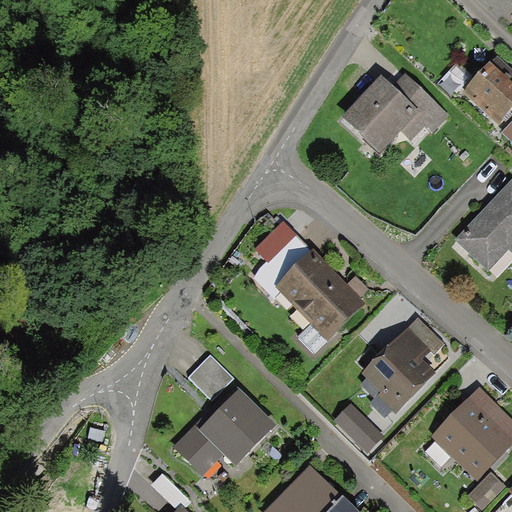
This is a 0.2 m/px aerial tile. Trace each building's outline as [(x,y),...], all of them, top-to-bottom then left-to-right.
[(511,104),(511,70),(496,56),(464,92),(497,122),(511,104)] [(393,87),(382,76),(343,114),(379,152),(401,131),(411,141),(425,127),(430,132),(448,115),(408,73),(393,87)] [(511,122),(502,132),(511,142),(511,122)] [(511,180),(456,239),(489,270),(509,249),(511,251),(511,180)] [(359,302),(291,235),(248,278),(271,301),(283,290),(326,334),(359,302)] [(439,342),(415,320),(360,379),(379,397),(370,407),(387,423),(438,369),(425,357),(439,342)] [(233,379),(209,358),(187,383),(211,404),(233,379)] [(511,437),(511,424),(478,392),(430,440),(471,480),(511,437)] [(271,429),(239,398),(223,414),(216,407),(172,451),(200,479),(226,452),(238,463),(271,429)] [(362,424),(353,431),(368,449),(377,441),(362,424)] [(356,511),(310,469),(270,511),(356,511)] [(502,485),(491,474),(469,495),(480,506),(502,485)]
